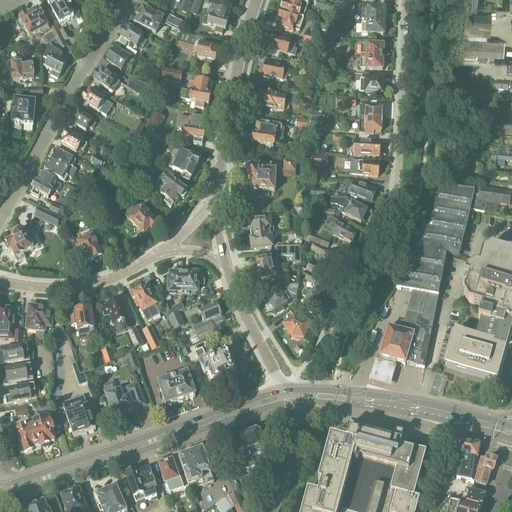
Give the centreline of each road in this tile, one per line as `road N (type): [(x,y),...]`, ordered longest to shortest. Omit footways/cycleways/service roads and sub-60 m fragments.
road 1 (residential): [(330,327),(390,180),(405,0)]
road 2 (tertiary): [(0,491),(289,396)]
road 3 (residential): [(0,221),(131,0)]
road 4 (tertiary): [(289,396),(397,405),(511,434)]
road 5 (residential): [(220,184),(259,0)]
road 6 (residential): [(0,282),(71,291),(165,249)]
road 7 (residential): [(289,396),(223,266)]
road 8 (residential): [(265,511),(297,426),(289,396)]
